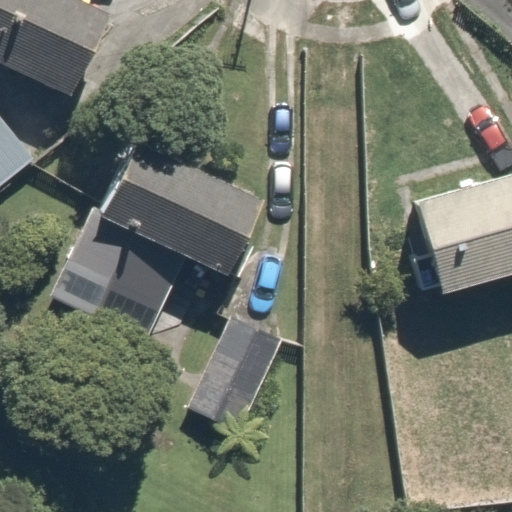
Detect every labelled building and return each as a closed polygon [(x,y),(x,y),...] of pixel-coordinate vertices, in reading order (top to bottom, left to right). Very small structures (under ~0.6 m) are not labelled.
[(87,5),(76,0),(0,0),(0,59),(53,83),(87,5)] [(0,169),(19,153),(0,130),(0,169)] [(111,137),(80,215),(106,225),(87,273),(165,303),(183,256),(219,270),(249,192),(111,137)] [(511,198),(495,145),(390,178),(422,279),(511,250),(511,198)] [(267,334),(202,305),(160,399),(225,429),(267,334)]
